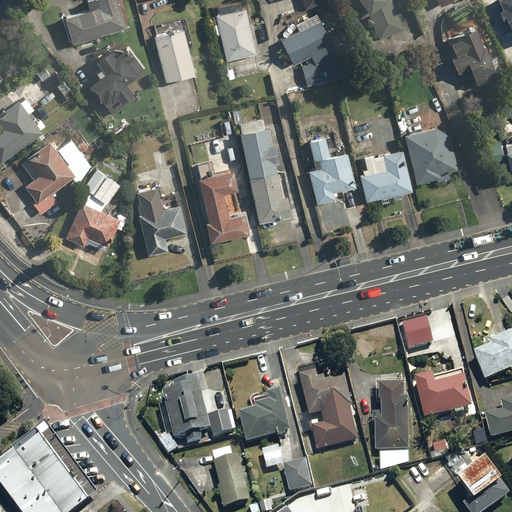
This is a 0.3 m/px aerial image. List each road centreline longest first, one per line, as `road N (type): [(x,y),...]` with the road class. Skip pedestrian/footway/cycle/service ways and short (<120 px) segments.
road 1 (unknown): [(319,266),(266,35)]
road 2 (secondary): [(172,511),(59,367)]
road 3 (primary): [(0,288),(104,326),(164,336)]
road 4 (primary): [(273,307),(422,272)]
